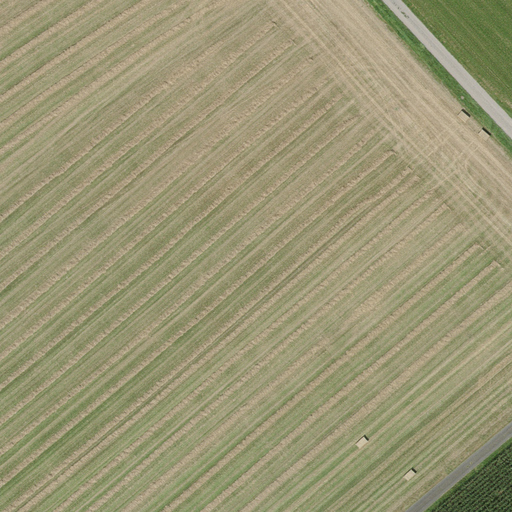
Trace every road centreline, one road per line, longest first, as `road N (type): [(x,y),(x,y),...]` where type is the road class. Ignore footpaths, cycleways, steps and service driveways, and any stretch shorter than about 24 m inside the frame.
road 1 (track): [(389,0),(511,130)]
road 2 (track): [(415,511),(511,429)]
